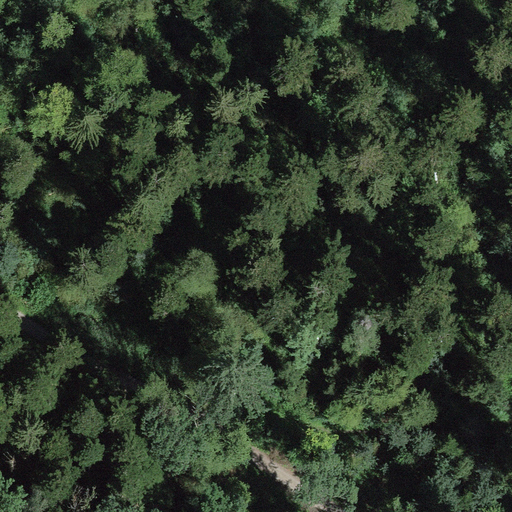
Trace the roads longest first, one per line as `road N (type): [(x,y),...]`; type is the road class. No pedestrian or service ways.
road 1 (track): [(332,511),(0,291)]
road 2 (track): [(511,418),(461,428),(343,429),(193,401),(177,405)]
